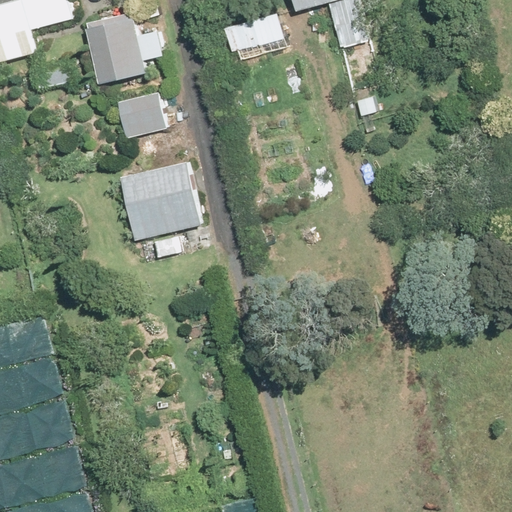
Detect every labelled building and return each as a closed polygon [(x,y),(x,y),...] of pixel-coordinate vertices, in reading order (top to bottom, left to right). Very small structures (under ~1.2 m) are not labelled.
[(0,0),(0,64),(44,53),(38,30),(80,20),(74,0),(0,0)] [(300,0),(303,12),(331,5),(343,50),(374,41),(363,0),(300,0)] [(144,38),(138,15),(92,27),(106,85),(152,74),(149,62),(170,56),(164,33),(144,38)] [(293,49),(283,15),(231,29),(240,63),(293,49)] [(81,83),(77,62),(40,70),(44,90),(81,83)] [(356,98),(360,118),(386,113),(382,94),(356,98)] [(154,154),(178,148),(162,95),(124,104),(132,139),(150,135),(154,154)] [(298,153),(296,140),(260,145),(262,159),(298,153)] [(205,226),(190,164),(127,179),(142,241),(205,226)] [(101,511),(56,314),(0,326),(0,511),(101,511)] [(263,469),(237,474),(241,493),(267,487),(263,469)] [(176,511),(176,488),(157,488),(157,511),(176,511)] [(275,511),(273,499),(219,511),(275,511)]
